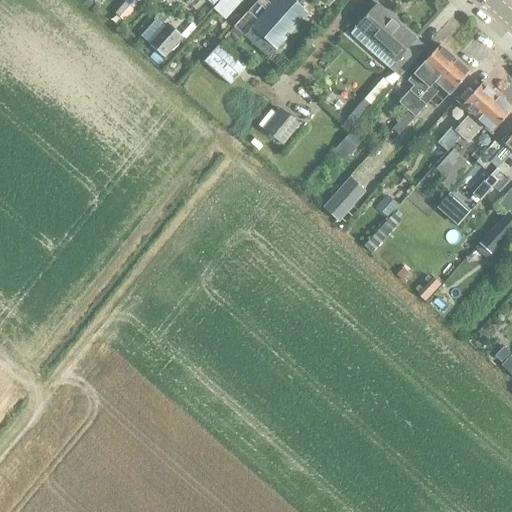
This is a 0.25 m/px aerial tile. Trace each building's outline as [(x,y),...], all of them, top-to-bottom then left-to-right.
[(125,0),(120,9),(129,14),(138,0),(125,0)] [(220,0),(213,8),(222,16),(236,0),(220,0)] [(304,27),(312,17),(292,0),(257,0),(233,26),(267,56),(275,48),(299,22),(304,27)] [(398,76),(417,55),(408,47),(416,38),(376,3),(355,26),(395,61),(389,68),(398,76)] [(167,19),(147,38),(163,55),(183,37),(167,19)] [(217,41),(205,60),(233,77),(244,58),(217,41)] [(440,44),(419,68),(408,80),(414,85),(400,102),(409,110),(455,58),(440,44)] [(471,71),(455,58),(409,110),(416,116),(441,88),(449,95),(471,71)] [(456,141),(456,142),(498,95),(482,82),(461,106),(470,113),(455,130),(451,127),(438,142),(447,151),(456,141)] [(455,101),(449,95),(448,96),(447,95),(434,110),(441,116),(455,101)] [(511,110),(511,108),(498,95),(456,142),(462,147),(467,142),(468,142),(483,125),(492,133),(511,110)] [(282,144),(298,124),(278,108),(262,128),(282,144)] [(351,130),(333,150),(343,158),(360,138),(351,130)] [(492,174),(499,180),(511,164),(511,133),(503,144),(510,149),(503,157),(505,159),(497,168),(492,174)] [(484,168),(502,148),(494,142),(477,161),(484,168)] [(449,193),(472,166),(453,149),(436,169),(446,178),(440,185),(449,193)] [(511,164),(499,180),(494,185),(500,191),(510,180),(511,178),(511,164)] [(511,187),(495,206),(505,214),(511,205),(511,187)] [(436,206),(441,212),(453,199),(447,194),(436,206)] [(335,196),(325,207),(339,220),(349,209),(335,196)] [(376,206),(387,216),(395,207),(384,197),(376,206)] [(511,231),(511,224),(504,217),(480,244),(492,255),(511,231)] [(450,303),(439,294),(430,304),(441,314),(450,303)] [(511,372),(511,352),(502,363),(511,372)]
